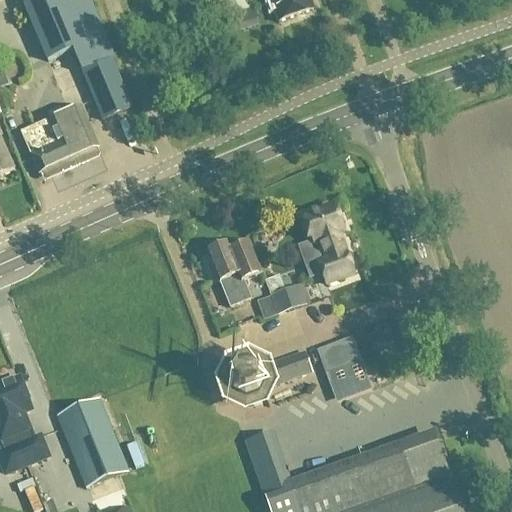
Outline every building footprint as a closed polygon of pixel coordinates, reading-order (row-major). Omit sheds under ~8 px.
[(86,0),(20,0),(48,64),(72,53),(102,124),(131,111),(111,65),(114,63),(86,0)] [(249,0),(215,0),(222,20),(253,11),(249,0)] [(262,0),(264,5),(269,3),(278,26),(312,15),(306,0),(262,0)] [(22,135),(40,178),(98,153),(80,110),(22,135)] [(0,179),(13,174),(0,144),(0,179)] [(335,210),(305,221),(314,245),(318,243),(325,262),(317,265),(325,288),(353,278),(338,237),(344,234),(335,210)] [(208,256),(213,270),(209,272),(214,286),(219,284),(220,285),(219,285),(230,311),(250,303),(243,286),(262,278),(248,245),(228,253),(226,248),(208,256)] [(276,320),(305,309),(297,289),(284,294),(278,279),(263,284),(276,320)] [(251,304),(259,322),(270,316),(262,299),(251,304)] [(409,332),(404,315),(390,320),(395,336),(409,332)] [(389,337),(372,343),(377,357),(383,354),(382,352),(387,351),(388,353),(394,351),(389,337)] [(258,401),(264,389),(265,393),(312,377),(305,357),(259,373),(260,376),(248,370),(235,375),(229,387),(233,400),(245,406),(258,401)] [(370,388),(360,362),(348,367),(358,392),(370,388)] [(0,386),(0,403),(18,448),(33,443),(22,416),(30,412),(18,381),(1,388),(0,386)] [(132,463),(164,452),(144,396),(112,408),(132,463)] [(18,448),(0,403),(0,444),(4,454),(18,448)] [(128,476),(99,405),(58,422),(87,493),(128,476)] [(458,511),(435,443),(402,455),(401,454),(287,494),(267,438),(246,446),(268,511),(458,511)] [(33,443),(18,448),(26,468),(47,459),(39,440),(33,443)] [(18,448),(4,454),(0,455),(0,463),(6,477),(26,468),(18,448)]
